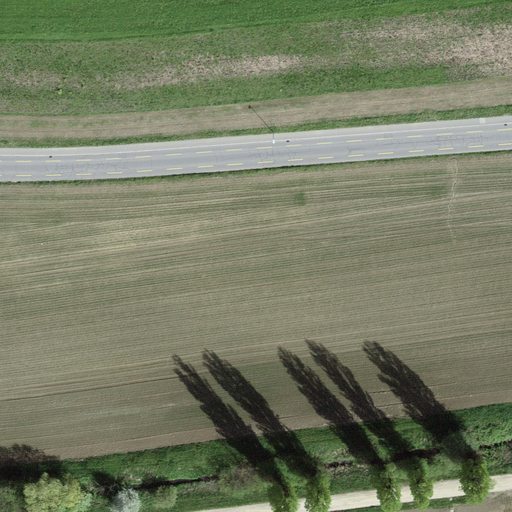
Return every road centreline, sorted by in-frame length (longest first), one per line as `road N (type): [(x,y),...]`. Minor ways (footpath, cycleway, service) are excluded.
road 1 (unclassified): [(0,167),(511,135)]
road 2 (track): [(511,485),(272,511)]
